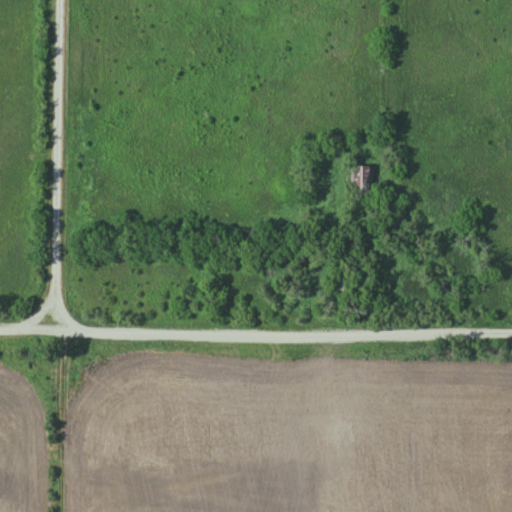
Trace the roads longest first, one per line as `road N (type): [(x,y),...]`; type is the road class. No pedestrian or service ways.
road 1 (residential): [(68,331),(305,342),(511,337)]
road 2 (residential): [(68,331),(63,0)]
